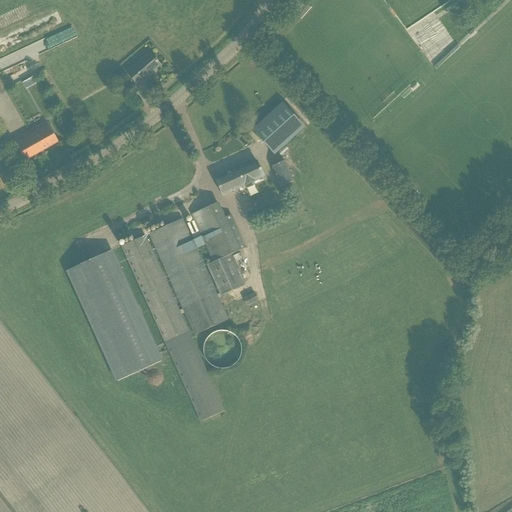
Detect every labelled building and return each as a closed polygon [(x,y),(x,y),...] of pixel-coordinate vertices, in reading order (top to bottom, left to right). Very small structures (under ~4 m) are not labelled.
[(32,61),(82,42),(78,30),(28,48),(32,61)] [(127,73),(131,78),(137,86),(150,75),(150,74),(160,65),(153,57),(150,53),(127,73)] [(274,154),(285,144),(303,127),(289,111),(282,103),(252,130),(259,138),(274,154)] [(13,141),(19,152),(24,161),(58,142),(53,133),(46,122),(13,141)] [(252,131),(248,134),(255,143),(259,139),(252,131)] [(0,174),(12,168),(7,159),(0,147),(0,174)] [(263,176),(260,170),(256,161),(215,179),(222,195),(253,181),(263,176)] [(285,161),(271,167),(280,188),(293,181),(288,170),(285,161)] [(164,197),(169,208),(189,198),(184,188),(164,197)] [(211,206),(192,215),(194,221),(199,231),(212,262),(206,265),(219,294),(220,297),(244,286),(230,253),(244,247),(235,224),(231,215),(224,218),(221,211),(215,214),(211,206)] [(194,335),(228,319),(216,293),(186,228),(182,219),(148,234),(153,243),(182,309),(194,335)] [(199,231),(194,221),(187,224),(192,234),(199,231)] [(201,422),(224,411),(209,377),(149,245),(145,236),(121,246),(126,255),(166,344),(172,358),(201,422)] [(502,241),(492,247),(495,252),(505,246),(502,241)] [(67,271),(117,381),(161,362),(111,251),(67,271)] [(254,292),(242,298),(246,306),(258,301),(254,292)] [(240,351),(240,350),(240,348),(240,347),(239,345),(238,342),(236,339),(235,338),(234,336),(232,334),(230,333),(229,333),(227,332),(224,331),(223,331),(219,331),(218,331),(214,332),(213,333),(212,333),(209,335),(208,336),(206,338),(205,339),(204,342),(203,343),(202,347),(202,350),(202,353),(203,356),(204,358),(205,361),(206,362),(208,363),(209,364),(212,366),(213,367),(214,368),(218,368),(219,369),(223,369),(224,368),(227,368),(229,367),(230,366),(232,365),(234,363),(235,362),(236,361),(238,358),(239,355),(240,353),(240,351)]
